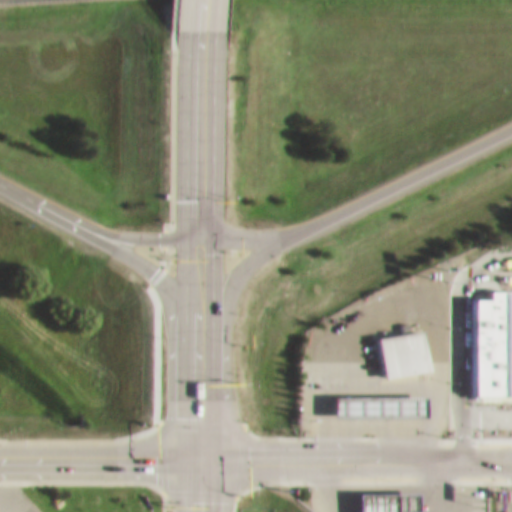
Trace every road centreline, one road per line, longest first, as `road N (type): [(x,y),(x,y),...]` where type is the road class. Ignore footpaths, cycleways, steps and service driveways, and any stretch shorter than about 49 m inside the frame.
road 1 (motorway): [(195,348),(210,293),(252,242),(511,114)]
road 2 (tertiary): [(192,449),(511,450)]
road 3 (motorway): [(44,200),(164,278),(195,348)]
road 4 (primary): [(191,224),(188,23)]
road 5 (tertiary): [(0,448),(192,449)]
road 6 (motorway): [(44,200),(123,227),(191,224)]
road 7 (primary): [(195,348),(191,224)]
